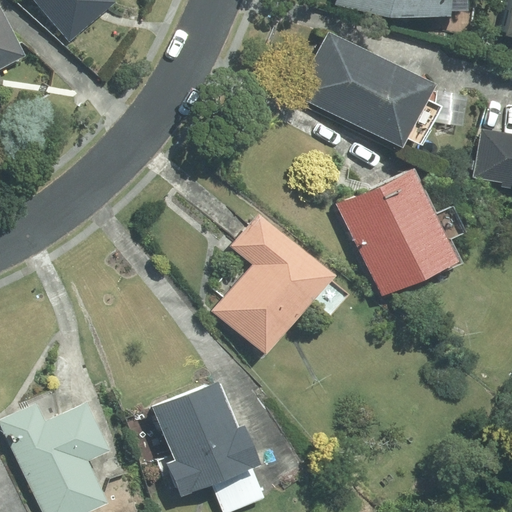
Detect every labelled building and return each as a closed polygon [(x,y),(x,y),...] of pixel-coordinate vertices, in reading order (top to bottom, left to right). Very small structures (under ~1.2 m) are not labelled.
[(27,0),(65,41),(110,1),(109,0),(27,0)] [(331,0),(330,3),(381,15),(438,14),(437,0),(331,0)] [(511,0),(503,0),(496,33),(511,36),(511,0)] [(0,21),(0,65),(19,54),(0,21)] [(425,81),(322,30),(289,94),(393,146),(425,81)] [(511,134),(476,129),(468,180),(510,186),(509,195),(511,195),(511,134)] [(406,166),(331,202),(374,292),(449,256),(406,166)] [(322,272),(248,212),(221,245),(246,265),(208,312),(257,352),(322,272)] [(208,378),(145,405),(167,458),(159,461),(173,493),(250,460),(234,423),(228,425),(208,378)] [(29,401),(0,414),(0,432),(38,511),(76,511),(98,501),(78,458),(99,448),(76,400),(37,418),(29,401)]
